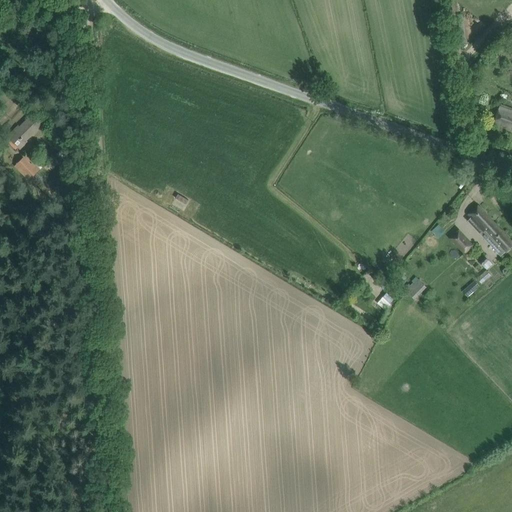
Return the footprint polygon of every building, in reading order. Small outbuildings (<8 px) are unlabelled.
[(511,130),(511,108),(500,104),(494,122),(507,127),(506,128),(511,130)] [(43,121),(40,119),(33,112),(28,117),(29,118),(17,131),(16,129),(8,137),(15,144),(18,146),(43,121)] [(26,154),(14,165),(36,187),(44,179),(37,172),(40,169),(26,154)] [(511,241),(478,205),(468,214),(504,253),(511,245),(511,241)] [(463,254),(473,245),(459,229),(449,238),(463,254)] [(484,255),(479,261),(487,270),(492,264),(484,255)] [(391,277),(394,273),(388,269),(385,273),(391,277)] [(413,297),(426,285),(417,275),(404,288),(413,297)] [(388,308),(397,297),(392,293),(395,290),(383,279),(376,286),(386,295),(384,298),(383,297),(379,302),(385,307),(386,306),(388,308)] [(470,294),(478,287),(473,281),(465,288),(470,294)]
